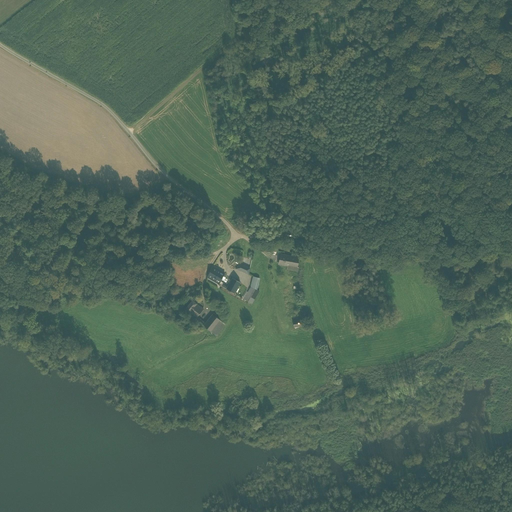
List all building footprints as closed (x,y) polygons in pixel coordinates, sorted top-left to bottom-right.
[(21,233),(11,229),(9,234),(19,238),(21,233)] [(40,240),(26,234),(23,240),(38,245),(40,240)] [(24,248),(18,246),(11,264),(17,266),(24,248)] [(35,252),(29,250),(26,259),(32,261),(35,252)] [(298,258),(280,255),(278,264),(288,265),(287,269),(297,271),(298,267),(297,267),(298,258)] [(32,261),(26,259),(23,268),(29,270),(32,261)] [(250,268),(239,264),(236,269),(248,274),(250,268)] [(224,273),(212,266),(207,277),(217,283),(226,289),(228,285),(221,280),(224,273)] [(22,275),(9,270),(8,274),(21,279),(22,275)] [(240,282),(232,278),(228,285),(226,289),(234,293),(240,282)] [(251,286),(243,299),(252,304),(259,291),(255,288),(251,286)] [(203,309),(192,300),(184,310),(191,315),(195,319),(197,317),(203,309)] [(212,314),(205,323),(203,326),(210,332),(220,320),(212,314)] [(205,323),(197,317),(195,319),(191,315),(189,318),(201,328),(203,326),(205,323)] [(225,324),(220,320),(210,332),(216,336),(225,324)]
